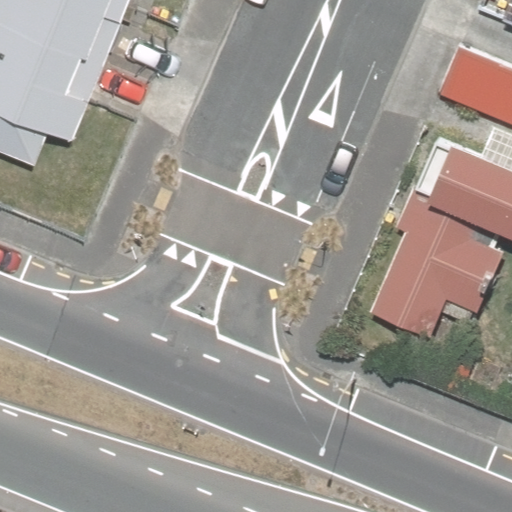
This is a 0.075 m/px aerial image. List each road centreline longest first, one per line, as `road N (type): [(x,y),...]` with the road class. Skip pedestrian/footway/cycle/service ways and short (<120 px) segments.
road 1 (residential): [(334,0),(177,370)]
road 2 (primary): [(177,370),(507,511)]
road 3 (primary): [(0,298),(177,370)]
road 4 (primary): [(160,511),(0,447)]
